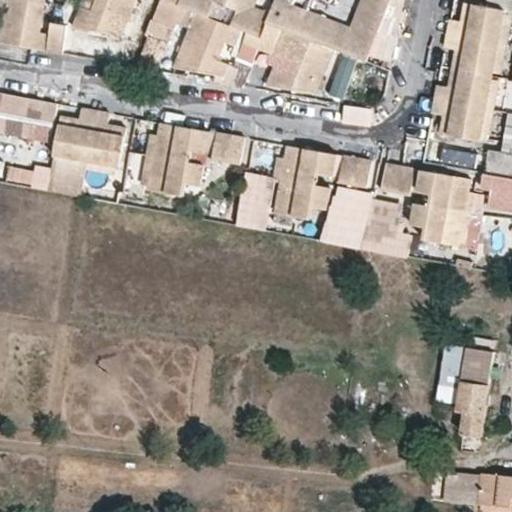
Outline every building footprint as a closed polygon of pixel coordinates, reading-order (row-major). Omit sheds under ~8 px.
[(41,33),(47,0),(45,0),(1,0),(1,1),(11,5),(8,14),(4,13),(0,35),(0,43),(15,46),(63,54),(68,26),(51,23),(49,35),(41,33)] [(360,0),(350,26),(322,16),(283,0),(275,0),(270,13),(254,7),(257,0),(94,0),(91,11),(81,6),(72,28),(123,37),(137,0),(165,0),(195,12),(173,68),(224,77),(229,64),(218,60),(225,43),(227,44),(236,47),(243,30),(248,32),(237,58),(253,64),(259,50),(272,55),(282,29),(287,31),(281,47),(292,51),(285,69),(274,64),(265,86),(317,95),(335,49),(366,61),(390,0),(360,0)] [(504,14),(505,11),(464,3),(461,22),(449,19),(446,33),(444,48),(455,50),(448,87),(436,85),(432,105),(431,113),(442,116),(439,134),(481,142),(481,139),(492,79),(493,74),(504,14)] [(500,75),(511,15),(504,14),(493,74),(500,75)] [(110,58),(110,40),(75,39),(74,56),(110,58)] [(339,54),(328,92),(344,96),(355,58),(339,54)] [(487,140),(499,81),(492,79),(481,139),(487,140)] [(63,104),(0,92),(0,138),(54,149),(61,115),(63,104)] [(117,168),(120,168),(127,127),(108,124),(111,113),(81,107),(79,119),(61,115),(54,149),(53,157),(57,157),(117,168)] [(207,154),(211,132),(180,126),(160,123),(157,135),(149,186),(148,190),(185,196),(186,185),(201,188),(205,165),(191,162),(193,151),(207,154)] [(241,164),(246,137),(233,135),(216,132),(211,159),(241,164)] [(157,135),(150,134),(140,185),(149,186),(157,135)] [(334,177),(338,155),(309,150),(286,146),(284,159),(275,210),(274,213),(312,220),(314,207),(328,210),(332,188),(318,185),(320,174),(334,177)] [(368,187),(372,160),(357,158),(342,155),(338,182),(368,187)] [(117,168),(57,157),(55,164),(58,164),(91,171),(115,175),(117,168)] [(275,210),(284,159),(277,157),(268,208),(275,210)] [(401,166),(387,163),(382,189),(411,195),(416,169),(401,166)] [(58,164),(52,195),(86,201),(88,187),(91,171),(58,164)] [(460,243),(472,179),(445,174),(420,170),(416,192),(431,194),(429,205),(414,203),(410,225),(425,228),(423,240),(459,247),(460,243)] [(125,194),(88,187),(86,201),(123,208),(125,194)] [(465,244),(475,193),(469,192),(460,243),(465,244)] [(482,437),(495,359),(467,354),(459,412),(466,413),(463,435),(482,437)] [(480,505),(511,507),(511,476),(482,473),(480,505)]
